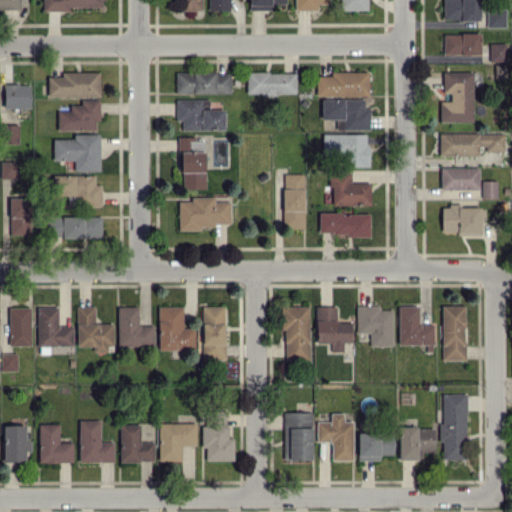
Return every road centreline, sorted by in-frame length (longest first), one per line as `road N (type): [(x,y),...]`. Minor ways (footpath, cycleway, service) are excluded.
road 1 (residential): [(0,269),(490,268),(511,280)]
road 2 (residential): [(0,499),(493,497)]
road 3 (residential): [(0,43),(405,38)]
road 4 (residential): [(136,0),(142,268)]
road 5 (residential): [(405,0),(404,268)]
road 6 (residential): [(256,267),(258,499)]
road 7 (residential): [(490,268),(493,497)]
